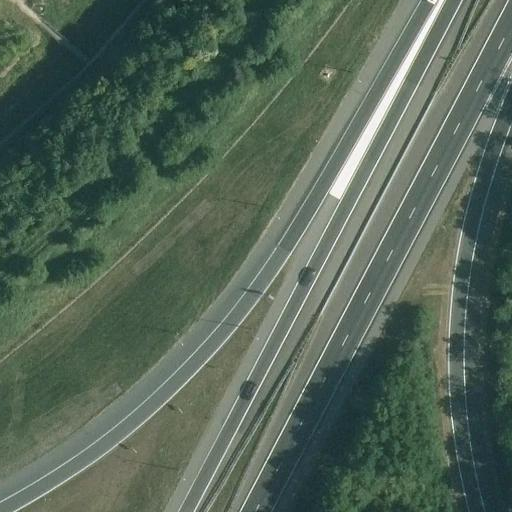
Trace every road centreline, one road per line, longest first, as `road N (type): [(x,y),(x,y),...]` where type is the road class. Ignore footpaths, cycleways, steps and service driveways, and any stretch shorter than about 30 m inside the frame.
road 1 (motorway): [(428,0),(240,312),(176,383),(96,452),(0,511)]
road 2 (motorway): [(454,0),(185,511)]
road 3 (motorway): [(255,511),(511,23)]
road 4 (motorway): [(476,511),(457,412),(459,291),(511,88)]
